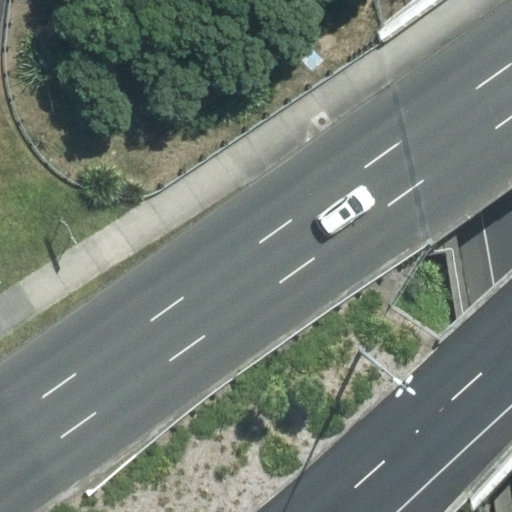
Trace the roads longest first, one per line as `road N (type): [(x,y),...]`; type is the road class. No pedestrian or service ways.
road 1 (primary): [(0,482),(511,119)]
road 2 (primary): [(511,348),(356,488)]
road 3 (motorway): [(511,200),(466,0)]
